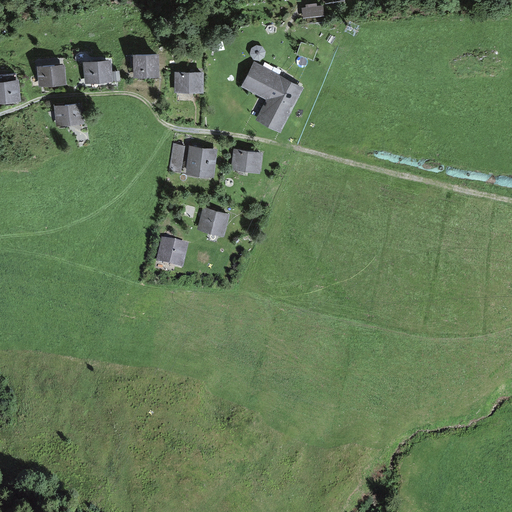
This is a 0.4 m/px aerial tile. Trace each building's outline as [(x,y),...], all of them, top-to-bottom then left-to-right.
[(157,51),(132,53),(133,72),(157,70),(157,51)] [(108,57),(85,60),(87,78),(111,75),(108,57)] [(64,81),(62,61),(40,63),(42,84),(64,81)] [(275,126),(297,85),(253,61),(242,82),(264,94),(253,114),(275,126)] [(175,90),(192,88),(190,68),(174,69),(175,90)] [(27,78),(4,81),(7,100),(29,97),(27,78)] [(81,99),(53,102),(55,122),(83,119),(81,99)] [(203,170),(206,147),(174,143),(171,166),(203,170)] [(228,165),(250,168),(253,150),(230,147),(228,165)] [(205,210),(200,228),(222,234),(227,216),(205,210)] [(186,248),(164,243),(159,262),(181,268),(186,248)]
